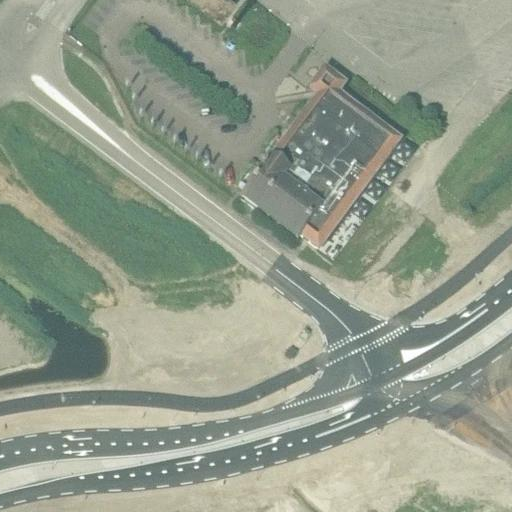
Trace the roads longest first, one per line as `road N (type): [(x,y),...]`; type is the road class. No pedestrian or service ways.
road 1 (unclassified): [(3,54),(332,311),(379,383)]
road 2 (secondary): [(0,501),(218,471),(322,443),(397,410)]
road 3 (secondary): [(379,383),(217,436),(0,467)]
